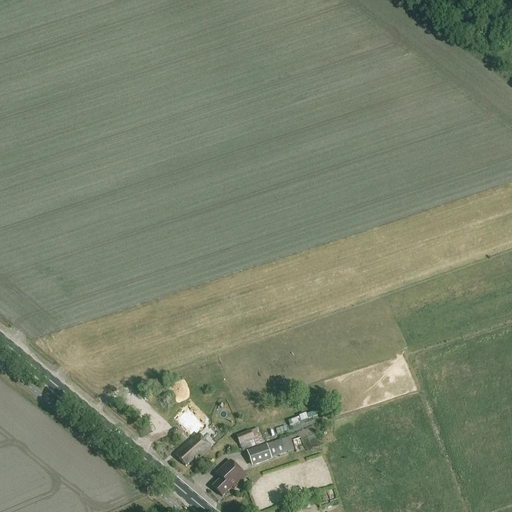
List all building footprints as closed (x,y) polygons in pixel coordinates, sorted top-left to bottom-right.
[(286,422),(287,427),(318,416),(316,412),(305,416),(305,415),(299,417),(299,418),(286,422)] [(258,429),(236,436),(241,453),(256,447),(263,445),(258,429)] [(200,457),(211,448),(198,434),(176,456),(186,467),(199,456),(200,457)] [(290,438),(246,452),(252,468),(272,461),(271,459),(294,451),(290,438)] [(235,490),(247,477),(231,461),(217,475),(222,480),(213,488),(223,497),(233,487),(235,490)] [(284,505),(286,511),(296,511),(318,503),(314,493),(284,505)]
